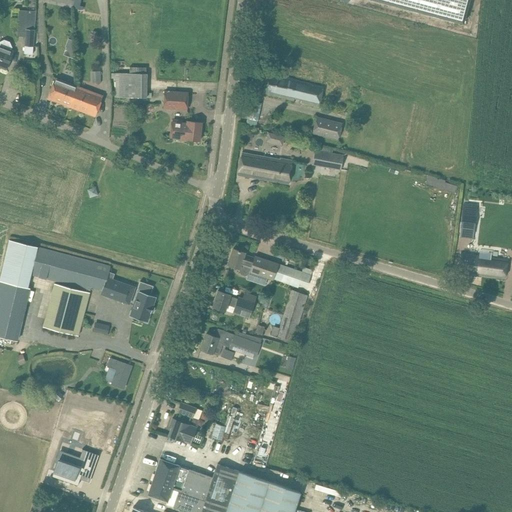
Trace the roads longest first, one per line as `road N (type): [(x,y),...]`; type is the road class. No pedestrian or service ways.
road 1 (unclassified): [(511,304),(211,217)]
road 2 (tertiary): [(109,511),(211,217)]
road 3 (unclassified): [(217,192),(0,102)]
road 4 (tertiary): [(217,192),(242,0)]
